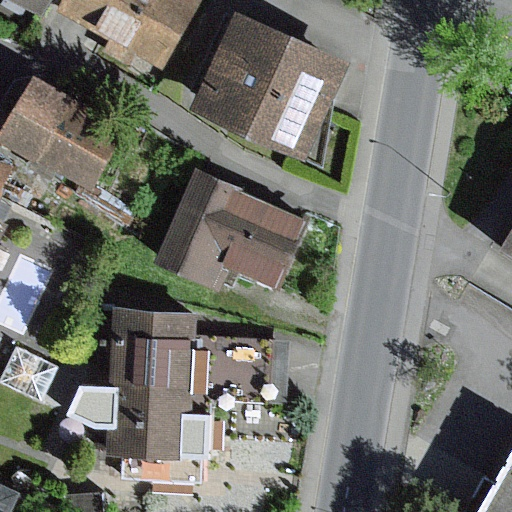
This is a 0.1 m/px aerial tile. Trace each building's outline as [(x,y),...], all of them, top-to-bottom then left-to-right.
[(33,0),(49,9),(54,0),(33,0)] [(67,0),(64,6),(113,35),(106,47),(131,61),(139,47),(167,63),(202,0),(67,0)] [(359,55),(243,2),(199,99),(314,152),(359,55)] [(132,122),(40,69),(3,133),(95,186),(132,122)] [(313,214),(203,163),(160,255),(227,286),(237,264),(280,284),(313,214)] [(0,172),(0,242),(13,214),(2,209),(16,179),(0,172)] [(511,229),(503,244),(511,249),(511,229)] [(201,309),(103,304),(95,448),(214,455),(216,397),(273,400),(277,335),(200,331),(201,309)] [(468,511),(486,475),(411,436),(402,484),(458,511),(468,511)] [(511,511),(511,464),(485,511),(511,511)] [(0,511),(14,511),(27,483),(0,470),(0,511)]
